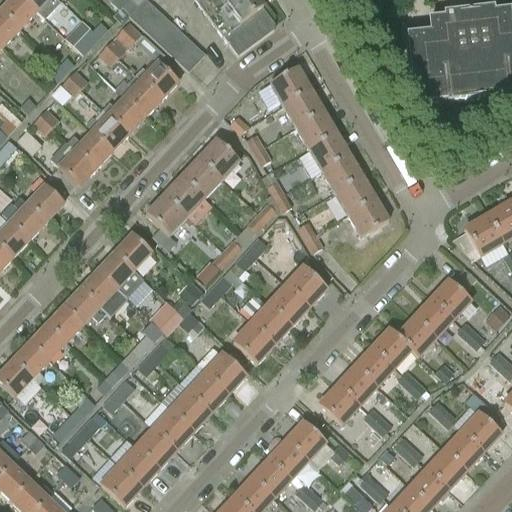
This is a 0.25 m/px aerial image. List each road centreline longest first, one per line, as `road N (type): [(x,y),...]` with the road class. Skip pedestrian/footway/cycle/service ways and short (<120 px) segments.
road 1 (residential): [(0,337),(248,70),(307,31)]
road 2 (residential): [(174,511),(418,244),(424,218)]
road 3 (residential): [(307,31),(424,218)]
